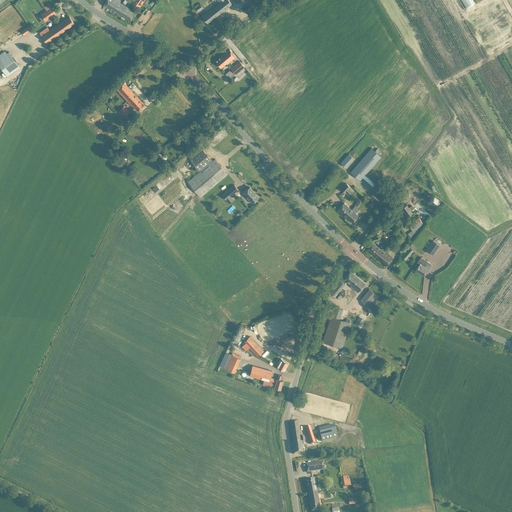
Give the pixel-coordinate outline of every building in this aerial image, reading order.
[(106,0),(103,5),(117,13),(122,4),(115,0),(106,0)] [(208,12),(202,16),(204,19),(208,23),(232,4),(229,0),(217,0),(219,2),(214,7),(208,12)] [(122,4),(117,13),(130,21),(135,12),(122,4)] [(5,19),(13,30),(9,34),(10,36),(25,25),(14,10),(7,15),(9,17),(5,19)] [(51,17),(48,14),(46,10),(41,14),(45,21),(51,17),(51,16),(51,17)] [(69,16),(57,25),(62,32),(75,23),(69,16)] [(20,30),(24,35),(31,30),(28,25),(20,30)] [(62,32),(57,25),(50,30),(47,27),(40,33),(47,43),(62,32)] [(249,31),(234,43),(246,58),(261,46),(249,31)] [(273,43),(248,59),(254,69),(280,53),(273,43)] [(230,49),(215,61),(221,67),(226,63),(227,64),(236,56),(230,49)] [(295,61),(306,61),(298,49),(264,71),(264,75),(261,77),(268,89),(287,77),(287,66),(295,61)] [(0,56),(1,58),(0,58),(0,65),(7,76),(20,67),(9,52),(7,53),(5,51),(0,54),(0,56)] [(231,68),(236,74),(244,66),(240,61),(231,68)] [(281,107),(311,88),(303,74),(272,93),(281,107)] [(117,89),(132,106),(133,105),(138,110),(144,104),(124,82),(117,89)] [(117,111),(122,116),(123,115),(124,116),(130,111),(124,105),(117,111)] [(186,135),(182,139),(189,146),(193,143),(186,135)] [(200,171),(188,182),(200,197),(228,174),(215,159),(212,161),(202,148),(190,159),(200,171)] [(350,172),(360,180),(381,156),(371,148),(350,172)] [(345,167),(353,158),(349,153),(340,162),(345,167)] [(346,192),(349,195),(352,191),(349,188),(350,187),(346,183),(341,189),(345,193),(346,192)] [(226,199),(238,189),(234,185),(222,195),(226,199)] [(243,192),(252,203),(259,198),(250,187),(243,192)] [(370,196),(378,203),(382,199),(374,191),(370,196)] [(355,213),(359,209),(355,206),(351,209),(344,202),(338,209),(352,222),(358,215),(355,213)] [(407,204),(401,208),(407,216),(413,213),(411,210),(414,208),(411,205),(409,207),(407,204)] [(408,224),(413,231),(423,224),(418,217),(408,224)] [(420,235),(415,241),(420,245),(425,239),(420,235)] [(433,255),(440,245),(433,240),(426,250),(433,255)] [(367,249),(386,265),(393,257),(373,241),(367,249)] [(406,259),(413,250),(410,247),(402,256),(406,259)] [(417,254),(411,263),(417,267),(415,269),(423,274),(425,270),(427,268),(424,266),(428,262),(424,259),(421,257),(420,256),(417,254)] [(354,289),(358,292),(365,283),(350,271),(344,278),(355,287),(354,289)] [(329,292),(333,295),(334,296),(345,284),(339,279),(329,292)] [(369,289),(360,300),(370,307),(379,296),(369,289)] [(355,323),(360,326),(364,319),(359,316),(355,323)] [(239,341),(245,327),(239,325),(234,339),(239,341)] [(263,350),(250,336),(243,342),(257,357),(263,350)] [(225,368),(234,372),(240,358),(231,354),(225,368)] [(277,367),(280,368),(284,371),(289,363),(281,359),(277,367)] [(277,379),(270,377),(272,371),(252,366),(250,375),(265,380),(264,384),(275,387),(280,389),(283,380),(280,380),(282,375),(278,374),(277,379)] [(290,422),(294,454),(303,453),(302,442),(305,442),(304,436),(301,437),(298,420),(290,422)] [(305,427),(311,445),(316,443),(310,426),(305,427)] [(336,432),(321,436),(322,441),(337,437),(336,432)] [(323,470),(322,462),(306,465),(307,472),(323,470)] [(343,487),(343,489),(347,488),(347,486),(351,486),(350,480),(346,480),(345,477),(341,478),(342,485),(343,487)] [(305,480),(308,495),(317,493),(315,478),(305,480)] [(317,493),(308,495),(311,511),(320,510),(317,493)]
